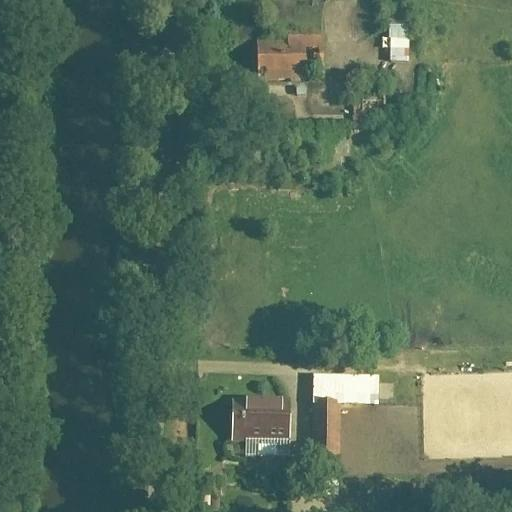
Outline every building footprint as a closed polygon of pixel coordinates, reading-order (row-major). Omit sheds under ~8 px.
[(389,63),(409,63),(409,26),(389,26),(389,63)] [(292,43),(262,43),(263,80),(326,79),(325,36),(292,37),(292,43)] [(388,82),(356,82),(356,127),(388,127),(388,82)] [(382,406),(382,377),(319,376),(318,406),(344,406),(382,406)] [(294,402),(237,401),(236,441),(293,441),(294,402)] [(344,406),(318,406),(318,458),(343,458),(344,406)]
